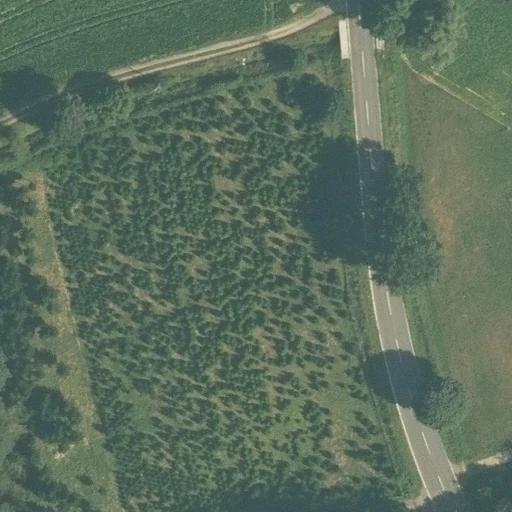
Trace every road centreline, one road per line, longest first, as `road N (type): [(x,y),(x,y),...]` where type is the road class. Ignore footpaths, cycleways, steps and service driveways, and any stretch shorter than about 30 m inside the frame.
road 1 (secondary): [(451,511),(411,405),(385,290),(359,0)]
road 2 (track): [(0,125),(73,91),(252,44),(359,1)]
